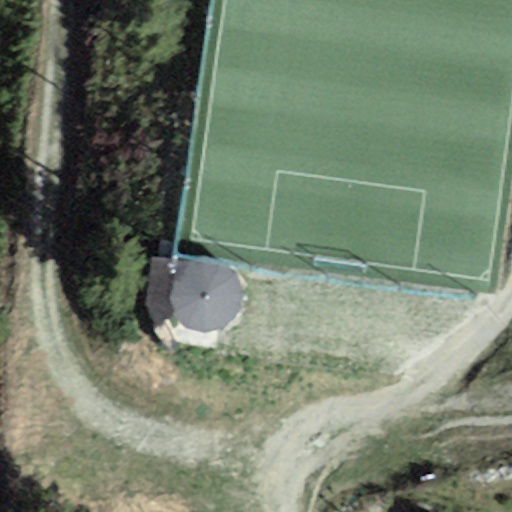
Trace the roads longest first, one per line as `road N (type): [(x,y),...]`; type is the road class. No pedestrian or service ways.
road 1 (track): [(67,0),(53,277),(69,365),(112,419),(286,480)]
road 2 (track): [(286,480),(300,449),(511,308)]
